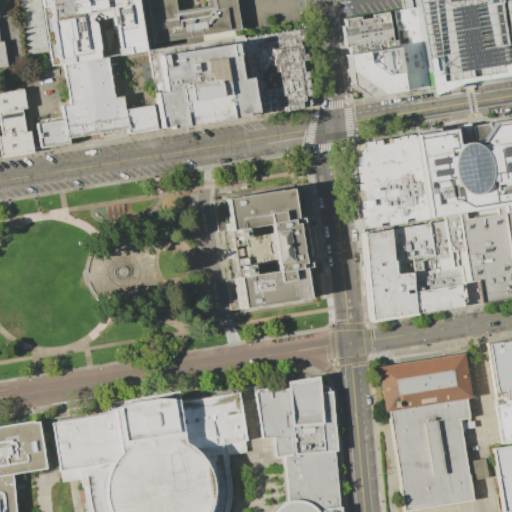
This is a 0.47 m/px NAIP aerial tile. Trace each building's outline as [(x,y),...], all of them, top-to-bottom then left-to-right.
[(17,0),(38,0),(47,50),(26,53),(17,0)] [(39,0),(136,0),(144,47),(79,58),(50,63),(39,0)] [(144,0),(236,0),(241,30),(151,44),(144,0)] [(411,0),(413,10),(406,11),(404,0),(411,0)] [(411,0),(498,0),(511,73),(425,87),(413,10),(411,0)] [(511,0),(511,72),(511,73),(498,0),(511,0)] [(425,87),(405,90),(393,13),(406,11),(413,10),(425,87)] [(343,19),(358,17),(359,20),(372,18),(371,15),(386,13),(391,39),(393,39),(395,46),(348,52),(347,47),(343,47),(341,27),(344,26),(343,19)] [(243,38),(300,30),(311,107),(294,109),(255,115),(255,112),(243,38)] [(153,93),(146,51),(243,36),(243,38),(255,112),(245,114),(246,117),(169,129),(169,126),(159,128),(153,93)] [(344,55),(397,47),(404,91),(366,97),(349,85),(344,55)] [(35,123),(63,119),(61,105),(69,104),(63,64),(106,57),(112,97),(121,96),(123,110),(152,106),(155,128),(127,133),(126,128),(66,138),(66,142),(39,146),(35,123)] [(0,92),(22,89),(25,108),(21,108),(24,132),(29,132),(32,150),(0,155),(0,136),(2,136),(0,124),(0,92)] [(419,136),(511,121),(511,211),(504,213),(503,208),(442,217),(432,219),(419,136)] [(354,145),(419,136),(432,219),(433,224),(361,233),(354,145)] [(223,199),(289,188),(294,218),(299,217),(307,267),(302,268),(307,298),(240,309),(235,277),(240,276),(238,266),(247,265),(249,275),(273,271),(265,224),(241,228),(242,238),(233,240),(232,230),(228,230),(223,199)] [(28,200),(9,201),(10,215),(30,213),(28,200)] [(361,233),(371,320),(511,298),(511,261),(504,213),(503,208),(442,217),(443,223),(433,224),(361,233)] [(251,273),(273,270),(272,261),(260,262),(259,253),(257,242),(250,242),(248,228),(245,229),(246,240),(241,240),(243,257),(235,258),(237,274),(240,274),(240,265),(250,263),(251,273)] [(40,326),(41,346),(61,345),(60,325),(40,326)] [(483,343),(511,338),(511,397),(502,399),(500,399),(499,392),(491,393),(483,343)] [(374,367),(418,360),(460,353),(468,398),(464,398),(467,419),(460,420),(461,422),(471,421),(472,427),(462,428),(467,461),(482,458),(485,477),(467,480),(470,501),(401,511),(385,411),(381,411),(374,367)] [(269,511),(275,507),(281,503),(284,502),(283,493),(279,457),(271,458),(269,438),(257,439),(251,397),(249,390),(262,388),(263,391),(286,388),(285,382),(316,377),(318,392),(329,392),(335,450),(332,450),(337,508),(340,508),(340,511),(269,511)] [(237,393),(238,399),(245,441),(243,441),(245,452),(227,455),(230,478),(230,505),(227,511),(83,511),(78,481),(61,483),(50,422),(111,413),(111,409),(124,403),(141,400),(158,398),(176,399),(176,402),(237,393)] [(493,405),(503,404),(502,399),(511,397),(511,441),(499,444),(493,405)] [(0,511),(0,428),(35,423),(35,425),(43,470),(12,476),(14,511),(0,511)] [(511,510),(500,511),(490,449),(511,445),(511,510)]
